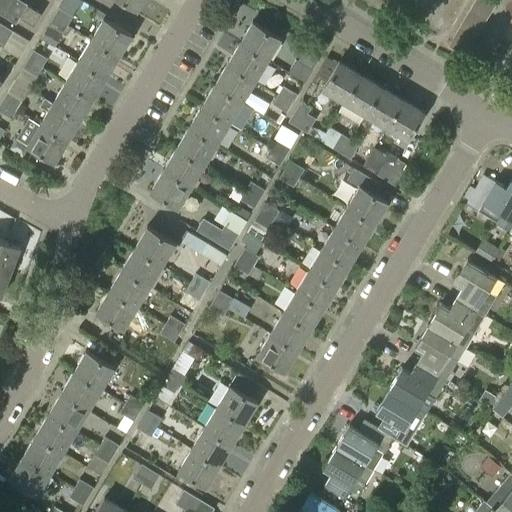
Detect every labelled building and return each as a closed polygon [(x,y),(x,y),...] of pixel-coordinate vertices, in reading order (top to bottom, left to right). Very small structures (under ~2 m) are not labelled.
[(0,0),(0,15),(4,18),(15,0),(0,0)] [(15,25),(19,18),(26,6),(16,0),(15,0),(4,18),(15,25)] [(119,0),(137,10),(142,0),(119,0)] [(463,57),(495,3),(489,0),(473,0),(446,46),(463,57)] [(33,26),(40,14),(26,6),(19,18),(33,26)] [(58,7),(52,17),(66,26),(72,16),(58,7)] [(55,47),(61,35),(66,26),(52,17),(47,27),(40,38),(55,47)] [(118,57),(131,35),(102,18),(89,40),(118,57)] [(267,61),(280,40),(251,22),(238,44),(267,61)] [(18,57),(28,40),(3,25),(0,29),(0,42),(3,45),(2,47),(18,57)] [(105,78),(118,57),(89,40),(76,61),(105,78)] [(254,82),(267,61),(238,44),(225,65),(254,82)] [(47,71),(48,69),(42,66),(47,57),(33,49),(26,59),(47,71)] [(317,62),(303,53),(299,60),(295,58),(288,71),(304,81),(311,71),(317,62)] [(42,80),(47,71),(26,59),(14,80),(28,89),(35,76),(42,80)] [(92,99),(105,78),(76,61),(64,82),(92,99)] [(343,104),(360,75),(339,62),(322,91),(343,104)] [(241,103),(254,82),(225,65),(213,86),(241,103)] [(364,116),(381,87),(360,75),(343,104),(364,116)] [(15,110),(20,101),(28,89),(14,80),(1,101),(15,110)] [(79,120),(92,99),(64,82),(51,103),(79,120)] [(283,85),(277,96),(291,105),(298,94),(283,85)] [(228,124),(241,103),(213,86),(200,107),(228,124)] [(385,128),(402,100),(381,87),(364,116),(385,128)] [(291,105),(277,96),(272,103),(287,112),(291,105)] [(79,120),(51,103),(43,98),(38,107),(46,112),(38,124),(66,141),(79,120)] [(305,132),(315,117),(307,113),(311,106),(300,100),(287,121),(305,132)] [(406,141),(423,113),(402,100),(385,128),(406,141)] [(0,112),(10,119),(15,110),(1,101),(0,102),(0,112)] [(216,145),(228,124),(200,107),(187,128),(216,145)] [(53,163),(66,141),(38,124),(25,146),(53,163)] [(340,133),(329,126),(320,140),(342,153),(351,139),(350,138),(355,130),(349,126),(342,130),(340,133)] [(203,166),(216,145),(187,128),(175,149),(203,166)] [(283,157),(290,147),(275,138),(269,149),(283,157)] [(362,165),(371,151),(351,139),(342,153),(362,165)] [(190,187),(203,166),(175,149),(162,170),(190,187)] [(279,164),(283,157),(269,149),(264,156),(279,164)] [(297,179),(304,168),(290,160),(283,171),(297,179)] [(406,166),(396,160),(393,166),(384,161),(375,176),(394,187),(406,166)] [(374,225),(387,203),(374,196),(380,186),(353,169),(346,181),(357,187),(345,208),(374,225)] [(177,208),(190,187),(162,170),(149,191),(177,208)] [(293,186),(297,179),(283,171),(279,178),(293,186)] [(254,183),(236,172),(231,180),(245,188),(243,191),(258,199),(271,178),(261,173),(254,183)] [(511,183),(509,181),(504,189),(493,182),(476,212),(495,224),(500,215),(511,222),(511,183)] [(254,207),(258,199),(243,191),(239,198),(254,207)] [(272,221),(278,210),(265,201),(258,213),(272,221)] [(227,251),(246,219),(228,208),(219,222),(223,225),(219,231),(201,220),(195,231),(227,251)] [(361,246),(374,225),(345,208),(332,229),(361,246)] [(268,227),(272,221),(258,213),(254,219),(268,227)] [(261,240),(266,232),(252,223),(246,234),(252,237),(253,235),(261,240)] [(161,266),(175,244),(146,227),(133,249),(161,266)] [(348,267),(361,246),(332,229),(320,250),(348,267)] [(220,265),(226,255),(227,254),(187,231),(181,241),(220,265)] [(246,245),(252,237),(246,234),(241,242),(246,245)] [(0,268),(10,272),(19,248),(0,240),(0,268)] [(491,262),(499,248),(485,240),(477,253),(491,262)] [(253,265),(258,256),(244,247),(238,256),(253,265)] [(149,287),(161,266),(133,249),(120,270),(149,287)] [(336,288),(348,267),(320,250),(307,271),(336,288)] [(247,274),(253,265),(238,256),(233,265),(247,274)] [(483,314),(486,310),(493,297),(485,292),(494,277),(465,260),(451,283),(460,288),(455,297),(483,314)] [(0,297),(10,272),(0,268),(0,297)] [(136,308),(149,287),(120,270),(108,291),(136,308)] [(323,309),(336,288),(307,271),(294,292),(323,309)] [(204,291),(210,281),(195,272),(189,282),(204,291)] [(197,302),(204,291),(196,287),(189,282),(183,293),(197,302)] [(227,307),(233,298),(218,289),(213,298),(227,307)] [(123,329),(136,308),(108,291),(95,312),(123,329)] [(311,330),(323,309),(294,292),(282,313),(311,330)] [(483,314),(455,297),(448,309),(439,304),(427,324),(464,346),(471,335),(483,314)] [(222,316),(227,307),(213,298),(208,307),(222,316)] [(233,298),(227,307),(244,317),(250,308),(233,298)] [(298,351),(311,330),(282,313),(269,334),(298,351)] [(178,333),(185,323),(170,314),(164,324),(178,333)] [(174,341),(178,333),(164,324),(159,332),(174,341)] [(444,379),(454,362),(464,346),(427,324),(413,348),(421,353),(416,362),(444,379)] [(285,373),(298,351),(269,334),(256,356),(285,373)] [(202,350),(193,345),(188,354),(189,354),(193,357),(197,359),(201,351),(202,350)] [(101,390),(114,369),(84,351),(71,372),(101,390)] [(444,379),(416,362),(409,374),(400,369),(388,390),(416,407),(423,395),(432,400),(444,379)] [(172,366),(166,375),(181,384),(186,375),(179,371),(172,366)] [(88,411),(101,390),(71,372),(58,393),(88,411)] [(166,375),(161,384),(175,393),(181,384),(166,375)] [(243,425),(256,403),(227,386),(214,407),(243,425)] [(405,445),(415,427),(407,422),(416,407),(388,390),(374,414),(382,418),(376,427),(405,445)] [(497,398),(484,391),(479,400),(491,407),(497,398)] [(75,432),(88,411),(58,393),(46,414),(75,432)] [(138,413),(144,403),(130,394),(124,404),(138,413)] [(177,441),(182,433),(160,420),(162,418),(158,416),(165,406),(153,398),(140,419),(177,441)] [(119,412),(133,421),(138,413),(124,404),(119,412)] [(231,445),(243,425),(214,407),(202,428),(231,445)] [(62,453),(75,432),(46,414),(33,435),(62,453)] [(177,441),(140,419),(129,438),(136,442),(143,431),(166,444),(167,442),(174,446),(177,441)] [(405,445),(376,427),(376,429),(361,420),(355,430),(347,426),(335,447),(363,464),(371,469),(379,455),(390,437),(404,446),(405,445)] [(218,466),(231,445),(202,428),(189,449),(218,466)] [(50,474),(62,453),(33,435),(20,456),(50,474)] [(113,455),(119,445),(104,436),(97,446),(113,455)] [(101,475),(113,455),(97,446),(85,465),(101,475)] [(323,484),(352,502),(363,483),(371,469),(363,464),(335,447),(322,470),(329,474),(323,484)] [(205,487),(218,466),(189,449),(176,470),(205,487)] [(36,496),(50,474),(20,456),(7,478),(36,496)] [(141,483),(150,468),(141,463),(132,478),(141,483)] [(159,473),(150,468),(141,483),(150,488),(159,473)] [(511,511),(511,476),(508,473),(484,502),(497,511),(511,511)] [(87,497),(92,489),(79,481),(74,489),(87,497)] [(345,511),(352,502),(323,484),(316,496),(308,491),(295,511),(345,511)] [(82,506),(87,497),(74,489),(68,498),(82,506)] [(182,509),(190,496),(182,491),(174,505),(182,509)] [(186,511),(209,511),(212,508),(190,496),(182,509),(186,511)] [(123,511),(124,511),(102,498),(94,511),(123,511)] [(483,503),(480,500),(470,511),(497,511),(484,502),(483,503)]
